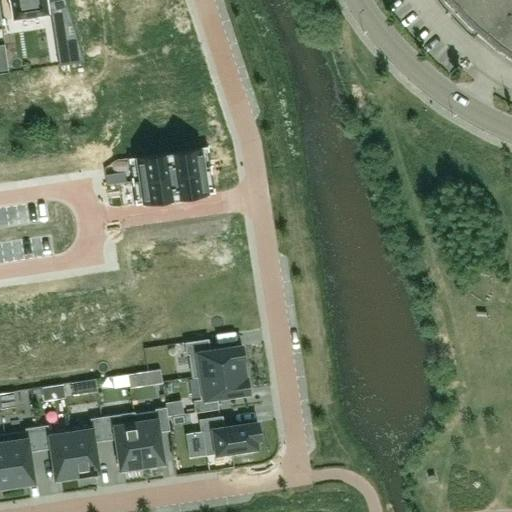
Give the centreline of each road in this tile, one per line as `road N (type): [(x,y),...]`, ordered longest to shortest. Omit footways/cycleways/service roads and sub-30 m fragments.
road 1 (residential): [(259,197),(299,475),(56,511)]
road 2 (unclassified): [(355,0),(411,68),(511,131)]
road 3 (residential): [(203,0),(259,197)]
road 4 (residential): [(82,223),(259,197)]
road 5 (residential): [(421,0),(453,39),(511,78)]
